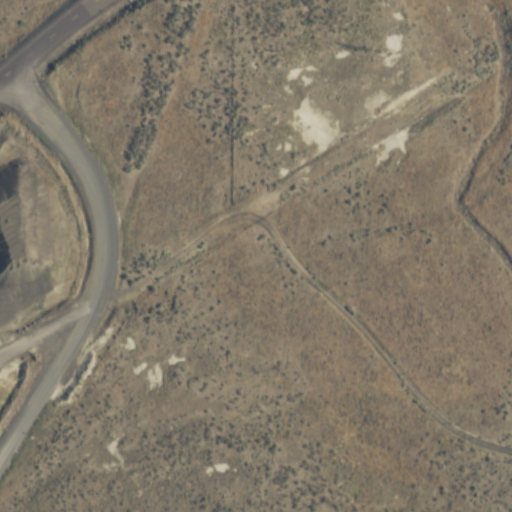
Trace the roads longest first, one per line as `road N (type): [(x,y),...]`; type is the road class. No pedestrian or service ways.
road 1 (residential): [(0,457),(94,295),(104,246),(82,165),(4,73)]
road 2 (tertiary): [(94,0),(0,76)]
